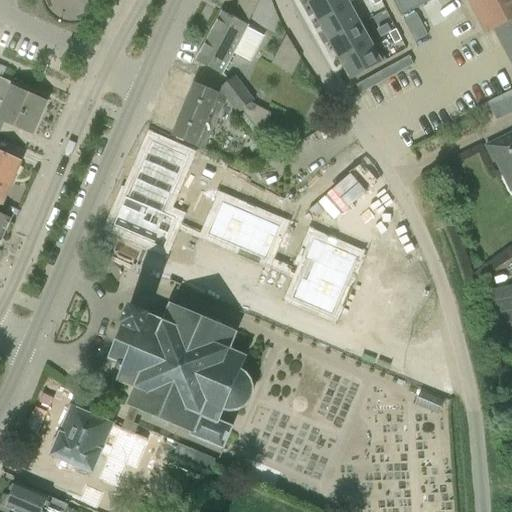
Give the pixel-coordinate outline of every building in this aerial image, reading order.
[(314,0),(307,4),(318,24),(324,20),(350,6),(346,0),(314,0)] [(391,0),(400,18),(435,0),(391,0)] [(511,0),(464,0),(483,35),(491,31),(511,70),(511,0)] [(324,20),(318,24),(328,42),(360,25),(350,6),(324,20)] [(222,75),(232,55),(249,64),(263,36),(247,28),(221,14),(196,61),(222,75)] [(416,15),(403,21),(414,43),(427,36),(416,15)] [(400,19),(393,23),(399,32),(406,28),(400,19)] [(360,25),(328,42),(339,61),(371,44),(360,25)] [(387,26),(377,31),(381,38),(391,33),(387,26)] [(395,31),(388,35),(394,45),(401,41),(395,31)] [(371,44),(339,61),(350,81),(382,63),(385,62),(374,42),(371,44)] [(408,57),(399,62),(404,70),(413,66),(408,57)] [(399,62),(391,67),(395,75),(404,70),(399,62)] [(391,67),(382,72),(386,80),(395,75),(391,67)] [(382,72),(373,77),(378,85),(386,80),(382,72)] [(234,77),(217,89),(236,116),(253,104),(234,77)] [(373,77),(364,81),(369,90),(378,85),(373,77)] [(0,110),(0,120),(14,127),(32,135),(46,104),(19,92),(21,88),(0,79),(0,102),(3,104),(0,110)] [(364,81),(356,86),(360,95),(369,90),(364,81)] [(171,137),(189,145),(203,151),(223,105),(214,101),(218,94),(194,84),(171,137)] [(257,108),(250,122),(260,136),(271,115),(257,108)] [(510,193),(511,192),(511,133),(503,138),(485,147),(494,164),(496,163),(510,193)] [(152,152),(144,171),(181,186),(189,167),(152,152)] [(0,179),(10,184),(20,163),(0,154),(0,179)] [(144,171),(137,189),(173,205),(181,186),(144,171)] [(278,172),(266,193),(313,219),(327,194),(317,189),(315,192),(278,172)] [(218,180),(210,177),(206,188),(213,192),(218,180)] [(0,204),(1,205),(10,184),(0,179),(0,204)] [(247,197),(250,190),(239,185),(236,192),(247,197)] [(206,188),(201,199),(208,203),(213,192),(206,188)] [(137,189),(129,208),(166,224),(173,205),(137,189)] [(255,200),(266,205),(269,198),(258,193),(255,200)] [(223,197),(209,230),(229,238),(243,205),(223,197)] [(277,210),(280,202),(269,198),(266,205),(277,210)] [(243,205),(229,238),(248,246),(262,213),(243,205)] [(124,206),(111,237),(162,258),(175,228),(166,224),(129,208),(124,206)] [(262,213),(248,246),(267,254),(281,221),(262,213)] [(195,214),(190,224),(198,227),(202,218),(195,214)] [(0,243),(10,220),(0,215),(0,243)] [(288,223),(284,230),(296,235),(299,228),(288,223)] [(324,241),(316,260),(354,274),(361,255),(324,241)] [(277,247),(272,258),(280,262),(285,250),(277,247)] [(316,260),(309,280),(347,294),(354,274),(316,260)] [(275,268),(270,279),(278,282),(282,271),(275,268)] [(309,280),(302,300),(339,314),(347,294),(309,280)] [(498,326),(511,323),(511,285),(491,290),(498,326)] [(132,407),(127,419),(132,421),(136,409),(145,413),(145,414),(165,422),(166,421),(191,431),(190,433),(189,433),(188,436),(221,449),(230,427),(216,421),(221,409),(230,411),(234,411),(242,407),(247,401),(250,396),(251,390),(250,387),(249,382),(246,377),(242,374),(237,371),(243,357),(227,350),(234,333),(208,321),(209,319),(198,314),(196,318),(169,306),(162,323),(148,317),(148,315),(130,308),(122,326),(124,327),(109,360),(118,364),(116,368),(117,371),(121,373),(118,382),(134,389),(127,405),(132,407)] [(322,309),(310,347),(426,384),(437,345),(322,309)] [(415,405),(437,415),(443,402),(420,393),(415,405)] [(52,456),(70,464),(89,472),(97,453),(124,464),(127,457),(140,463),(148,441),(132,434),(136,425),(130,423),(132,421),(127,419),(122,431),(72,409),(63,429),(64,430),(62,437),(60,436),(52,456)] [(210,476),(216,460),(176,444),(174,451),(204,463),(200,472),(210,476)] [(5,509),(11,511),(39,511),(40,510),(45,511),(62,511),(66,505),(34,492),(16,484),(5,509)]
